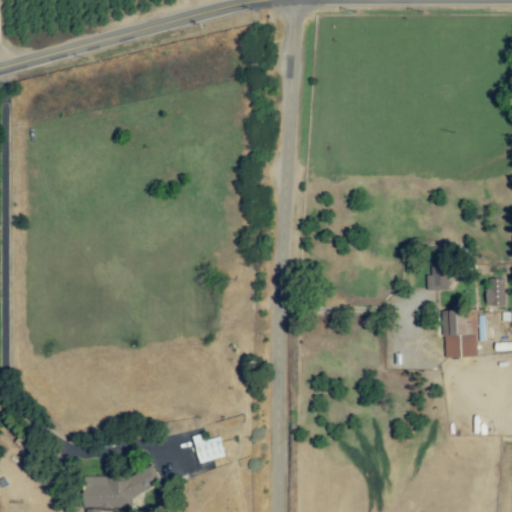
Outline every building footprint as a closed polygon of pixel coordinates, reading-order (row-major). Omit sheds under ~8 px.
[(427,290),(449,289),(447,248),(430,249),(431,275),(426,275),(427,290)] [(486,305),(504,305),(503,278),(486,279),(486,305)] [(443,358),(477,357),(476,311),(442,311),(443,358)] [(223,458),(220,437),(205,439),(205,434),(194,435),(197,462),(223,458)] [(85,511),(100,511),(101,508),(117,508),(119,507),(132,507),(132,496),(160,483),(153,467),(148,467),(127,476),(83,476),(83,497),(85,502),(85,511)]
